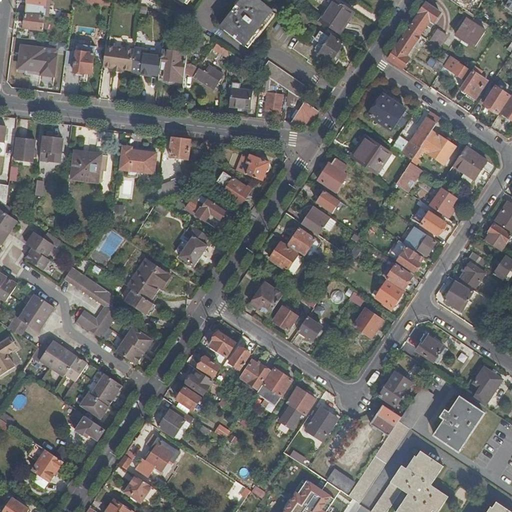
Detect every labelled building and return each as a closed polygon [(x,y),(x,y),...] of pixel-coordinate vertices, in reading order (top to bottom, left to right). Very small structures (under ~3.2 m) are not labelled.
[(26,0),(25,14),(44,16),(49,17),(51,0),(26,0)] [(240,0),(220,27),(244,46),(272,11),(258,0),(240,0)] [(339,34),(354,12),(336,0),(333,0),(319,21),(339,34)] [(472,0),(449,0),(474,16),(483,0),(472,0)] [(441,12),(425,2),(406,27),(420,37),(430,22),(433,24),(441,12)] [(44,16),(25,14),(25,17),(23,28),(42,30),(44,16)] [(455,34),(475,47),(485,31),(466,19),(455,34)] [(420,37),(406,27),(385,56),(403,69),(410,59),(407,57),(414,47),(420,37)] [(437,30),(429,43),(438,48),(446,36),(437,30)] [(28,31),(27,39),(37,40),(38,33),(28,31)] [(330,61),(330,62),(331,62),(331,61),(335,64),(339,57),(336,55),(343,44),(330,35),(329,37),(320,32),(315,39),(319,42),(315,48),(316,50),(315,52),(330,61)] [(316,50),(315,48),(300,38),(293,49),(307,59),(306,60),(323,71),(330,61),(315,52),(316,50)] [(213,49),(228,60),(229,51),(217,43),(213,49)] [(106,45),(102,67),(112,68),(121,69),(131,71),(134,49),(106,45)] [(32,68),(31,71),(41,72),(44,49),(21,46),(19,66),(32,68)] [(131,71),(130,73),(140,75),(140,73),(153,75),(159,76),(162,56),(146,54),(146,49),(134,47),(134,49),(131,71)] [(159,76),(158,79),(183,82),(185,70),(185,68),(187,53),(162,50),(162,56),(159,76)] [(84,73),(91,74),(94,53),(76,51),(73,73),(84,74),(84,73)] [(450,57),(444,52),(439,59),(445,63),(450,57)] [(451,57),(445,66),(465,80),(471,70),(451,57)] [(295,96),(303,101),(311,89),(268,61),(261,72),(262,73),(271,80),(288,91),(295,96)] [(434,70),(439,73),(445,65),(440,61),(434,70)] [(187,64),(185,70),(194,76),(200,68),(191,63),(187,64)] [(31,75),(31,71),(32,68),(19,66),(18,73),(31,75)] [(202,69),(200,68),(194,76),(214,89),(223,75),(209,66),(206,70),(203,67),(202,69)] [(481,71),(475,67),(472,71),(460,88),(476,99),(488,80),(479,75),(481,71)] [(262,75),(260,92),(267,93),(265,110),(281,112),(282,94),(275,93),(276,87),(269,87),(271,80),(262,73),(262,75)] [(230,106),(250,109),(252,91),(238,89),(239,85),(232,84),(230,106)] [(488,100),(484,104),(498,114),(510,96),(501,89),(502,87),(498,84),(494,90),(488,100)] [(501,89),(510,96),(511,97),(511,96),(511,90),(504,85),(502,87),(501,89)] [(488,100),(494,90),(489,86),(483,96),(488,100)] [(288,91),(286,107),(294,108),(295,96),(288,91)] [(369,116),(391,130),(396,123),(401,126),(405,121),(400,117),(405,110),(397,104),(399,101),(389,94),(387,98),(383,95),(369,116)] [(511,96),(511,97),(501,113),(511,120),(511,96)] [(312,120),(318,111),(304,102),(293,119),(291,118),(289,122),(304,124),(312,120)] [(431,131),(440,118),(430,111),(426,118),(427,118),(410,143),(399,136),(392,147),(411,160),(431,131)] [(410,162),(415,166),(419,160),(417,159),(422,151),(443,165),(456,147),(431,131),(411,160),(410,162)] [(42,152),(41,152),(39,160),(60,163),(63,140),(44,137),(42,152)] [(188,159),(190,140),(172,137),(169,157),(188,159)] [(363,146),(354,159),(377,174),(384,163),(386,165),(393,154),(366,137),(361,144),(363,146)] [(35,158),(36,154),(34,154),(34,151),(35,141),(17,139),(14,160),(32,163),(33,158),(35,158)] [(210,159),(214,143),(206,142),(204,157),(210,159)] [(352,157),(354,159),(363,146),(361,144),(352,157)] [(132,147),(122,146),(119,170),(153,174),(156,153),(131,150),(132,147)] [(486,161),(465,147),(452,166),(473,180),(486,161)] [(100,166),(101,155),(75,152),(72,179),(95,183),(97,166),(100,166)] [(242,155),(236,170),(262,180),(265,173),(268,171),(270,166),(269,162),(250,155),(249,158),(242,155)] [(343,172),(347,166),(335,158),(331,164),(329,163),(318,180),(335,192),(347,175),(343,172)] [(396,184),(408,191),(410,188),(405,185),(410,178),(414,181),(421,170),(415,166),(410,162),(396,184)] [(17,168),(11,167),(9,181),(15,182),(17,168)] [(212,188),(239,206),(250,189),(223,171),(212,188)] [(436,180),(440,183),(445,176),(441,173),(436,180)] [(156,201),(187,190),(184,177),(158,185),(156,201)] [(430,205),(448,217),(453,209),(450,207),(456,199),(441,188),(430,205)] [(332,213),(340,201),(325,191),(317,202),(332,213)] [(221,206),(225,200),(214,192),(210,198),(221,206)] [(199,202),(198,204),(191,200),(186,208),(205,221),(210,214),(219,220),(225,211),(207,200),(204,205),(199,202)] [(7,215),(11,209),(6,205),(0,201),(0,226),(8,232),(9,230),(11,231),(18,222),(7,215)] [(511,203),(509,201),(495,221),(511,233),(511,203)] [(162,215),(166,209),(155,202),(151,208),(162,215)] [(302,224),(318,235),(323,227),(329,231),(336,221),(314,207),(302,224)] [(421,224),(437,235),(445,223),(429,212),(421,224)] [(67,240),(69,221),(60,220),(58,238),(67,240)] [(192,266),(211,237),(190,224),(185,231),(191,235),(177,256),(192,266)] [(490,232),(485,240),(501,251),(511,236),(494,224),(489,231),(490,232)] [(405,244),(423,256),(424,255),(426,256),(435,243),(427,237),(428,235),(416,227),(405,244)] [(300,253),(305,256),(315,239),(299,229),(288,245),(300,253)] [(91,259),(107,268),(123,240),(107,231),(91,259)] [(60,242),(56,239),(47,233),(44,238),(34,232),(29,241),(31,243),(28,246),(32,249),(46,258),(53,247),(56,249),(60,242)] [(356,244),(360,238),(355,234),(351,240),(356,244)] [(86,245),(88,241),(82,237),(79,241),(86,245)] [(349,254),(354,258),(365,241),(360,238),(356,244),(349,254)] [(288,270),(298,254),(281,243),(270,259),(288,270)] [(397,262),(412,273),(413,271),(414,271),(423,258),(421,257),(406,247),(397,262)] [(50,261),(46,258),(32,249),(30,251),(48,263),(50,261)] [(43,271),(48,263),(30,251),(25,259),(43,271)] [(472,252),(468,259),(480,267),(485,261),(472,252)] [(293,273),(305,256),(300,253),(298,254),(288,270),(293,273)] [(511,260),(506,256),(494,273),(503,279),(511,268),(511,260)] [(123,284),(132,290),(148,301),(159,286),(162,288),(170,277),(144,259),(137,269),(134,267),(123,284)] [(470,262),(465,269),(467,271),(462,279),(475,288),(485,272),(470,262)] [(384,276),(403,289),(412,275),(393,263),(384,276)] [(72,268),(67,276),(112,306),(110,295),(83,276),(72,268)] [(0,298),(6,302),(17,284),(1,273),(0,274),(0,298)] [(102,339),(120,312),(112,306),(67,276),(64,280),(105,307),(97,319),(84,311),(76,323),(102,339)] [(355,289),(335,276),(324,291),(328,293),(334,285),(341,290),(343,286),(348,289),(345,294),(350,297),(355,289)] [(473,291),(454,279),(449,287),(451,288),(444,301),(462,311),(473,291)] [(384,303),(392,308),(403,292),(386,281),(386,282),(383,286),(376,297),(384,303)] [(252,304),(255,306),(268,285),(265,283),(252,304)] [(255,306),(269,315),(283,295),(268,285),(255,306)] [(148,301),(152,304),(162,288),(159,286),(148,301)] [(303,300),(313,307),(321,296),(310,289),(303,300)] [(361,304),(366,296),(355,289),(350,297),(361,304)] [(145,314),(152,304),(148,301),(132,290),(125,301),(145,314)] [(47,316),(49,318),(55,308),(35,295),(28,306),(45,319),(47,316)] [(480,304),(492,310),(496,303),(484,297),(480,304)] [(8,328),(21,336),(28,326),(39,333),(45,323),(43,322),(45,319),(28,306),(20,318),(16,316),(8,328)] [(274,321),(288,331),(298,316),(283,306),(274,321)] [(354,326),(372,338),(383,320),(365,308),(354,326)] [(307,316),(298,331),(312,341),(322,327),(307,316)] [(133,328),(125,340),(142,352),(144,349),(146,350),(153,341),(133,328)] [(226,357),(235,343),(219,332),(210,346),(226,357)] [(434,362),(444,347),(427,335),(417,351),(434,362)] [(0,377),(15,367),(7,355),(18,348),(11,337),(0,344),(0,377)] [(41,361),(53,368),(64,351),(62,349),(63,347),(53,340),(47,349),(42,345),(40,349),(34,358),(40,362),(41,361)] [(142,352),(125,340),(116,352),(136,366),(143,356),(141,354),(142,352)] [(241,371),(252,355),(239,347),(229,363),(241,371)] [(448,350),(444,347),(434,362),(436,364),(436,363),(438,364),(448,350)] [(66,375),(78,357),(69,351),(67,353),(64,351),(53,368),(65,377),(66,375)] [(88,364),(78,357),(66,375),(76,382),(88,364)] [(214,378),(221,367),(205,357),(198,367),(214,378)] [(258,389),(270,371),(261,365),(261,366),(252,360),(241,378),(258,389)] [(485,368),(480,365),(471,379),(475,381),(485,368)] [(503,380),(485,368),(475,381),(473,384),(480,389),(473,399),(485,407),(503,380)] [(263,384),(256,394),(265,400),(269,402),(275,406),(292,380),(275,369),(264,385),(263,384)] [(204,395),(213,381),(198,371),(195,377),(192,375),(187,384),(204,395)] [(396,407),(413,382),(396,371),(379,396),(396,407)] [(105,374),(98,384),(116,396),(122,386),(105,374)] [(42,393),(45,389),(33,381),(30,385),(42,393)] [(116,396),(98,384),(91,394),(107,405),(109,406),(116,396)] [(401,417),(399,419),(412,428),(434,394),(422,385),(401,417)] [(193,411),(202,398),(185,386),(176,400),(193,411)] [(305,415),(316,399),(297,387),(287,403),(290,405),(280,421),(291,428),(301,413),(305,415)] [(107,405),(91,394),(89,393),(81,406),(100,419),(106,410),(104,408),(107,405)] [(19,394),(12,404),(21,409),(27,399),(19,394)] [(445,419),(435,434),(434,435),(459,452),(484,414),(460,398),(449,413),(443,409),(439,415),(445,419)] [(190,424),(194,418),(175,405),(171,412),(169,410),(165,417),(162,415),(161,418),(163,419),(158,426),(175,437),(186,421),(190,424)] [(389,435),(395,426),(394,426),(401,416),(383,405),(371,423),(389,435)] [(332,433),(338,423),(335,422),(338,419),(321,408),(306,430),(323,442),(330,431),(332,433)] [(85,432),(98,441),(105,430),(85,416),(75,430),(83,436),(85,432)] [(0,429),(10,436),(14,429),(0,419),(0,429)] [(377,479),(411,429),(399,420),(395,426),(389,435),(348,495),(360,503),(377,479)] [(186,421),(175,437),(179,440),(190,424),(186,421)] [(225,438),(230,431),(220,424),(215,431),(225,438)] [(158,437),(149,451),(152,453),(158,444),(160,445),(163,441),(158,437)] [(169,461),(176,450),(163,441),(160,445),(158,444),(152,453),(146,462),(162,472),(169,461)] [(59,469),(64,462),(37,444),(29,455),(39,462),(34,471),(31,469),(26,477),(45,490),(56,474),(59,469)] [(169,461),(173,464),(181,453),(176,450),(169,461)] [(403,465),(372,511),(373,511),(388,511),(403,490),(409,494),(396,511),(430,511),(432,510),(435,511),(438,511),(450,497),(432,485),(445,466),(422,451),(417,457),(409,469),(407,468),(403,465)] [(78,456),(71,467),(78,471),(85,461),(78,456)] [(131,460),(124,456),(118,464),(125,469),(131,460)] [(409,469),(417,457),(415,456),(407,468),(409,469)] [(162,472),(166,475),(173,464),(169,461),(162,472)] [(348,492),(355,481),(336,469),(329,479),(348,492)] [(152,486),(136,476),(125,492),(141,503),(144,499),(152,486)] [(246,498),(251,490),(238,482),(235,486),(240,489),(237,492),(246,498)] [(326,511),(324,510),(332,498),(307,482),(299,493),(296,491),(281,511),(326,511)] [(158,491),(152,486),(144,499),(150,503),(158,491)] [(26,511),(28,509),(13,499),(3,511),(26,511)] [(133,511),(114,499),(105,511),(133,511)] [(511,511),(498,502),(494,508),(490,511),(511,511)]
